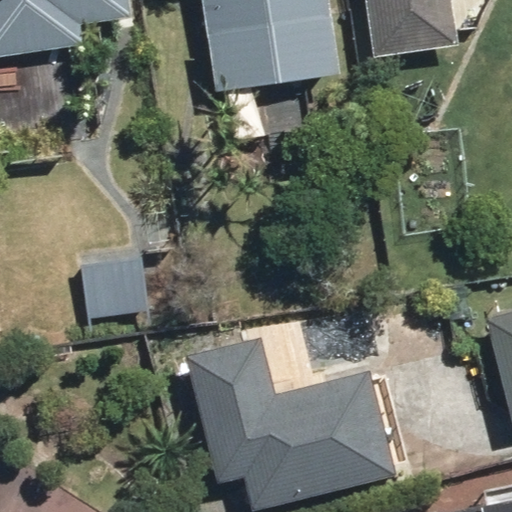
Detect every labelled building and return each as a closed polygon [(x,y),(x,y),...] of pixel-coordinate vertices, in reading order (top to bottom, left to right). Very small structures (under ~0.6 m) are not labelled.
[(0,0),(0,44),(126,29),(121,0),(0,0)] [(204,0),(219,89),(332,71),(320,0),(204,0)] [(363,0),(373,55),(452,42),(444,0),(363,0)] [(511,309),(483,317),(511,424),(511,309)] [(251,339),(182,355),(212,481),(240,474),(250,511),(269,511),(393,478),(363,370),(264,397),(251,339)] [(511,511),(511,499),(458,511),(511,511)]
